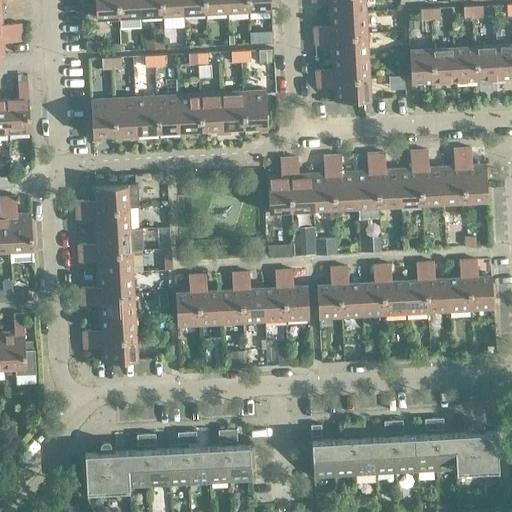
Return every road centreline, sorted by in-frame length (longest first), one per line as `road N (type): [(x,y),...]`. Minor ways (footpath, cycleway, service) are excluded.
road 1 (residential): [(290,0),(295,133),(511,117)]
road 2 (residential): [(88,397),(58,373),(47,193),(57,162),(54,69)]
road 3 (residential): [(286,386),(511,368)]
road 4 (residential): [(88,397),(286,386)]
road 5 (residential): [(0,499),(88,397)]
